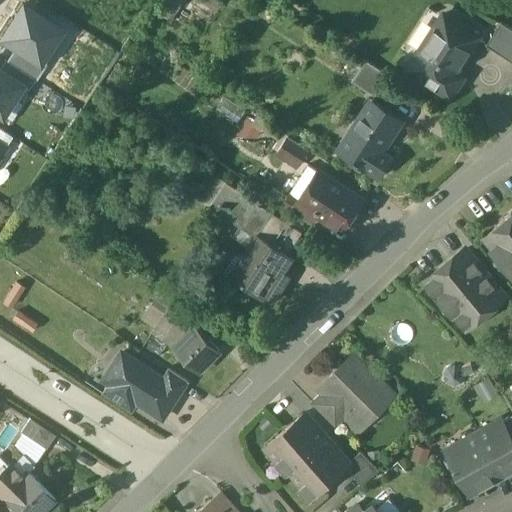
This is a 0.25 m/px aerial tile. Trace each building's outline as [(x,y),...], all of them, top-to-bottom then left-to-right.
[(511,0),(502,0),(500,6),(511,12),(511,0)] [(15,47),(38,62),(60,29),(22,4),(0,37),(15,47)] [(479,36),(444,13),(420,51),(424,54),(413,71),(451,96),(463,77),(456,72),(479,36)] [(511,28),(501,22),(487,44),(511,60),(511,28)] [(38,62),(15,47),(7,60),(36,79),(44,66),(38,62)] [(378,91),(389,71),(367,58),(355,78),(378,91)] [(0,114),(0,115),(21,84),(0,70),(0,114)] [(401,118),(373,99),(340,150),(380,176),(393,156),(381,149),(401,118)] [(0,144),(5,147),(12,137),(0,129),(0,144)] [(300,166),(312,148),(290,133),(278,151),(300,166)] [(362,198),(319,170),(300,199),(300,200),(319,213),(343,228),(362,198)] [(319,213),(300,200),(300,199),(290,192),(283,203),(313,223),(319,213)] [(260,202),(244,226),(258,235),(259,233),(273,211),(260,202)] [(303,231),(273,211),(259,233),(289,252),(303,231)] [(511,211),(502,220),(503,221),(487,234),(495,245),(492,248),(511,272),(511,211)] [(289,252),(259,233),(258,235),(242,259),(251,265),(240,281),(271,302),(283,284),(277,280),(293,255),(289,252)] [(505,294),(467,247),(454,257),(453,256),(441,266),(442,267),(429,278),(430,279),(428,280),(428,284),(434,291),(438,292),(439,291),(441,293),(443,293),(443,292),(448,293),(458,305),(457,308),(456,308),(455,309),(459,314),(458,316),(465,325),(467,323),(468,324),(481,313),(482,315),(494,305),(493,303),(505,294)] [(196,324),(174,346),(199,371),(221,349),(196,324)] [(163,377),(123,352),(112,368),(117,371),(110,382),(140,402),(163,417),(180,391),(181,389),(163,377)] [(356,355),(322,389),(348,416),(352,419),(360,411),(370,420),(396,395),(356,355)] [(189,380),(169,367),(163,377),(181,389),(180,391),(182,392),(189,380)] [(140,402),(110,382),(103,392),(133,412),(140,402)] [(348,416),(324,391),(312,402),(337,427),(348,416)] [(325,431),(323,433),(305,412),(269,443),(269,450),(278,461),(283,460),(310,492),(317,492),(347,466),(352,462),(351,460),(325,431)] [(511,414),(503,420),(511,436),(511,414)] [(34,418),(16,446),(39,461),(57,433),(34,418)] [(511,436),(503,420),(480,433),(478,429),(476,430),(501,475),(511,469),(511,436)] [(449,449),(448,450),(462,476),(470,491),(488,481),(489,482),(501,475),(476,430),(468,435),(466,440),(449,449)] [(449,449),(443,439),(431,446),(451,482),(462,476),(448,450),(449,449)] [(380,470),(361,451),(351,460),(352,462),(347,466),(363,484),(380,470)] [(9,464),(0,472),(0,492),(1,494),(14,482),(16,483),(22,477),(9,464)] [(54,497),(28,471),(22,477),(16,483),(14,482),(1,494),(19,511),(32,511),(38,507),(41,510),(54,497)] [(401,511),(390,494),(380,500),(387,511),(401,511)] [(214,504),(213,505),(218,511),(240,511),(225,495),(214,504)] [(212,501),(199,511),(218,511),(213,505),(214,504),(212,501)] [(366,511),(359,503),(348,511),(366,511)]
